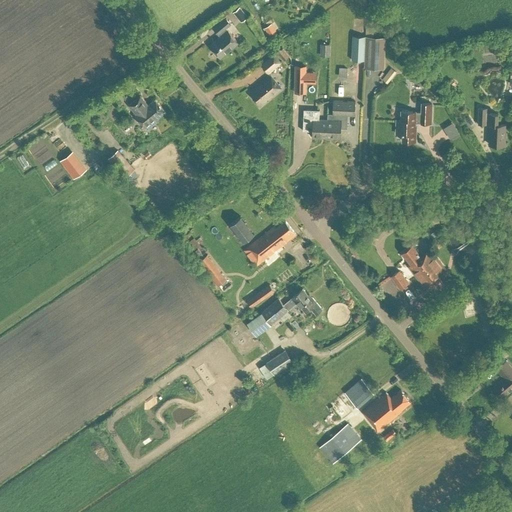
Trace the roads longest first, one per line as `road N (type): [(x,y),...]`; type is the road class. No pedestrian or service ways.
road 1 (tertiary): [(511,469),(314,230)]
road 2 (tertiary): [(314,230),(121,0)]
road 3 (tertiary): [(314,230),(359,192),(385,182),(511,184)]
